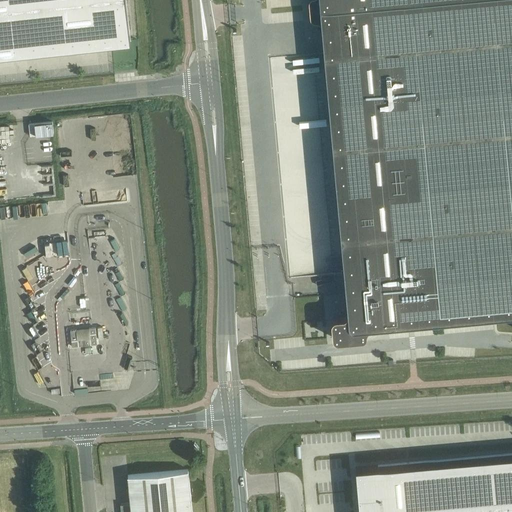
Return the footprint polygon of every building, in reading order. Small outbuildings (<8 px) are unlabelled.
[(126,0),(0,0),(0,53),(130,39),(130,33),(126,0)] [(511,0),(395,0),(309,8),(310,15),(316,20),(322,24),(348,310),(343,316),(337,316),(331,322),(333,334),(339,339),(362,337),(367,331),(372,326),(511,313),(511,312),(511,0)] [(273,41),(293,41),(292,29),(273,29),(273,41)] [(30,134),(54,131),(53,119),(29,122),(30,134)] [(46,244),(47,256),(58,254),(56,243),(46,244)] [(90,338),(78,339),(77,329),(70,330),(72,346),(97,343),(95,327),(89,328),(90,338)] [(511,511),(511,453),(356,467),(359,511),(511,511)] [(192,511),(188,469),(128,475),(131,505),(121,506),(121,511),(192,511)]
